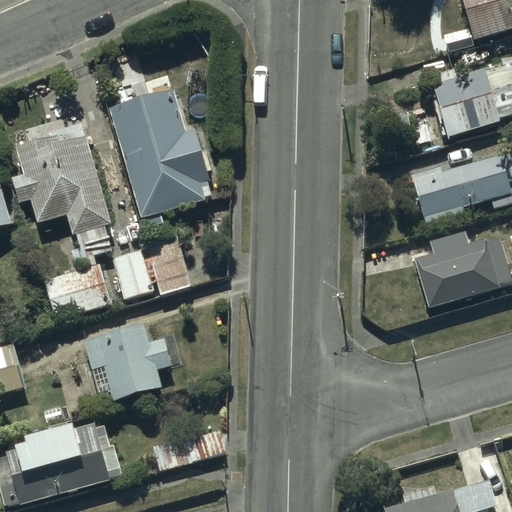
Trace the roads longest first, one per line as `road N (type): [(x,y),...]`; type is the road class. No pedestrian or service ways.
road 1 (tertiary): [(303,0),(289,435)]
road 2 (residential): [(511,368),(289,435)]
